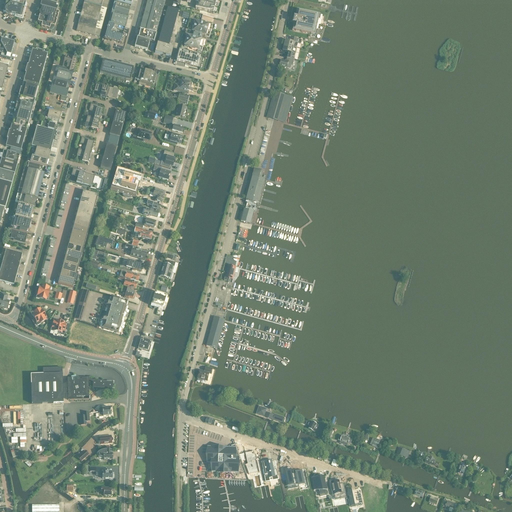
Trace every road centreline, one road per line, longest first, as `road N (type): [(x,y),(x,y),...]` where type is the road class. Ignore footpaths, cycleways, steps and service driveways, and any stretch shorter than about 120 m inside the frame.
road 1 (residential): [(179,474),(184,397),(286,0)]
road 2 (tertiary): [(122,366),(211,79)]
road 3 (unclassified): [(12,318),(57,160)]
road 4 (secondary): [(0,325),(71,356),(122,366)]
